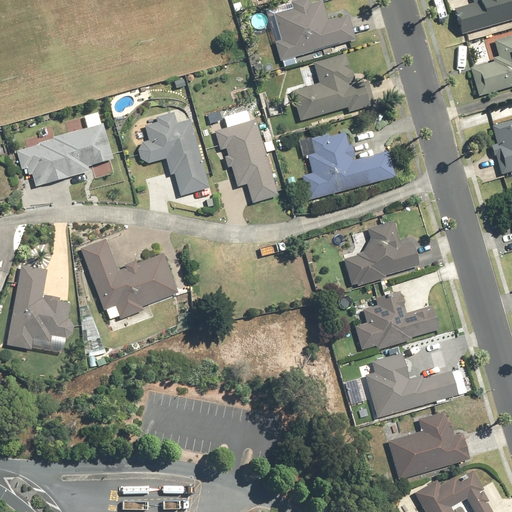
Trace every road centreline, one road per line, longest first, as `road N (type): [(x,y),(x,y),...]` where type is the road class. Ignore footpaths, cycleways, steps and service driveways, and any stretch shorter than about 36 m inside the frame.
road 1 (residential): [(12,222),(95,215),(256,235),(449,177)]
road 2 (residential): [(511,393),(449,177)]
road 3 (residential): [(449,177),(397,0)]
